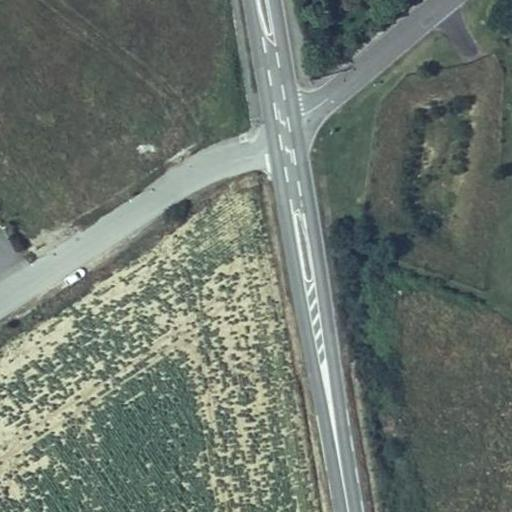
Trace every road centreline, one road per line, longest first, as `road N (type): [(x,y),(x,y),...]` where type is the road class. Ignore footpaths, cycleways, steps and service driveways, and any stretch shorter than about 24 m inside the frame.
road 1 (primary): [(286,127),(352,511)]
road 2 (residential): [(286,127),(0,306)]
road 3 (unclassified): [(286,127),(481,0)]
road 4 (primary): [(264,0),(286,127)]
